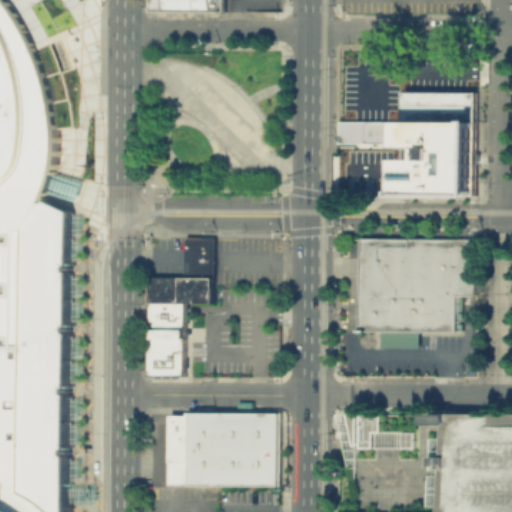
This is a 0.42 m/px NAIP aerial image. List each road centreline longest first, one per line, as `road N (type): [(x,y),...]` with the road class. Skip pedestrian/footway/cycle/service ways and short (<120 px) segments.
road 1 (primary): [(311,396),(313,0)]
road 2 (residential): [(500,395),(501,0)]
road 3 (residential): [(124,215),(511,217)]
road 4 (residential): [(124,30),(501,31)]
road 5 (primary): [(124,215),(123,511)]
road 6 (primary): [(124,0),(124,215)]
road 7 (residential): [(311,396),(511,395)]
road 8 (residential): [(124,394),(311,396)]
